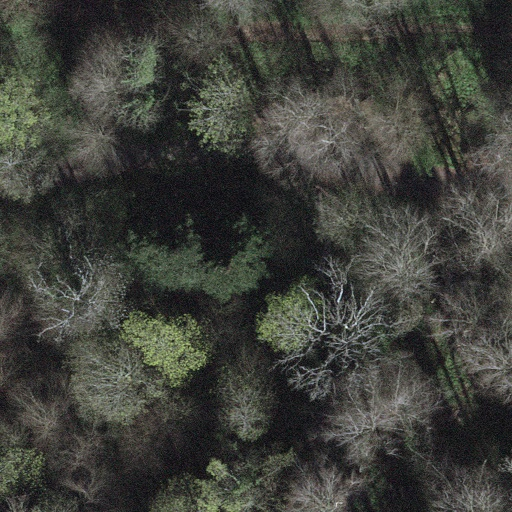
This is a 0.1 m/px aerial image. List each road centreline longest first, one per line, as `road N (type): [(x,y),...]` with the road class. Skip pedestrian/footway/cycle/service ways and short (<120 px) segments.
road 1 (track): [(511,166),(0,212)]
road 2 (track): [(0,0),(511,26)]
